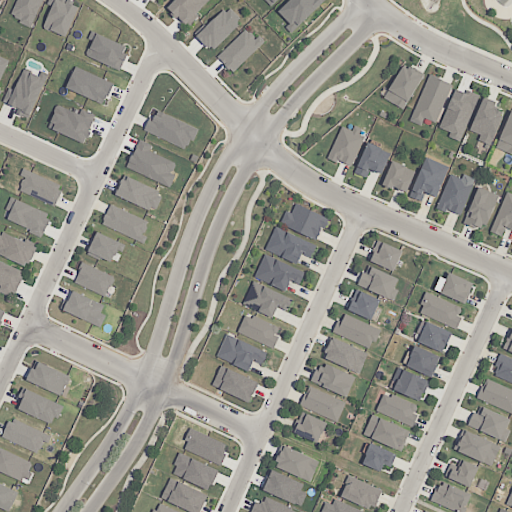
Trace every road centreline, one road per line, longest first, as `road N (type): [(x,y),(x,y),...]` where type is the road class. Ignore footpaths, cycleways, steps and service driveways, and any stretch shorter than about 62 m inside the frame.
road 1 (residential): [(362,0),(269,93),(218,167),(143,380),(60,511)]
road 2 (residential): [(86,511),(164,390),(236,178),(286,106),(381,10)]
road 3 (residential): [(114,0),(309,184),(511,273)]
road 4 (residential): [(0,382),(161,38)]
road 5 (residential): [(226,511),(361,209)]
road 6 (residential): [(400,511),(508,272)]
road 7 (residential): [(27,324),(261,435)]
road 8 (residential): [(370,0),(423,39),(511,80)]
